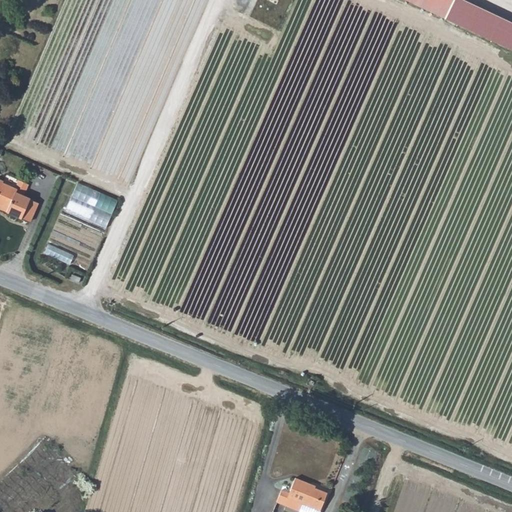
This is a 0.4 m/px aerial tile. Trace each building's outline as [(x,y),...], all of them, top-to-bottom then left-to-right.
[(408,0),(446,18),(454,0),(408,0)] [(18,192),(19,189),(17,188),(4,182),(5,180),(0,177),(0,203),(9,207),(8,211),(24,218),(24,217),(32,221),(40,203),(32,199),(32,198),(25,195),(18,192)] [(21,179),(17,188),(19,189),(18,192),(25,195),(30,184),(21,179)] [(80,182),(68,210),(109,227),(121,199),(80,182)] [(51,243),(47,252),(73,264),(77,254),(51,243)] [(43,441),(0,480),(0,511),(51,511),(83,483),(43,441)] [(289,489),(281,486),(277,500),(302,507),(304,499),(323,504),(329,484),(311,479),(311,478),(294,473),(289,489)]
